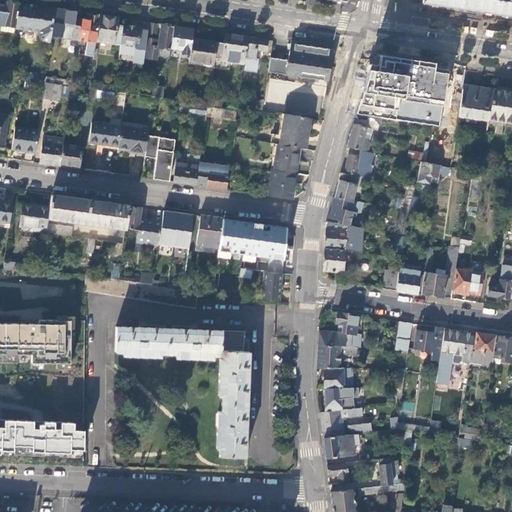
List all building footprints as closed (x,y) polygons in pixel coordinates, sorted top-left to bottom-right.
[(12,1),(7,0),(7,3),(0,2),(0,24),(1,25),(15,27),(19,2),(12,1)] [(511,0),(423,0),(423,3),(443,6),(489,13),(511,16),(511,0)] [(51,35),(55,7),(46,6),(44,6),(44,9),(35,7),(33,17),(31,16),(33,4),(19,2),(15,27),(24,29),(25,32),(29,34),(32,33),(34,30),(40,31),(39,36),(42,40),(50,41),(51,35)] [(44,6),(33,4),(31,16),(33,17),(35,7),(44,9),(44,6)] [(70,10),(55,7),(51,35),(76,38),(79,18),(75,17),(76,11),(70,10)] [(95,40),(99,14),(94,13),(88,12),(87,19),(79,18),(76,38),(95,41),(95,40)] [(99,14),(95,40),(120,43),(123,26),(117,25),(118,17),(108,15),(99,14)] [(157,54),(168,56),(169,49),(173,25),(166,24),(160,23),(158,38),(155,38),(158,23),(149,21),(148,29),(147,31),(143,57),(156,59),(157,54)] [(173,25),(169,49),(170,49),(170,47),(181,49),(181,53),(189,55),(192,38),(193,28),(181,26),(173,25)] [(133,61),(142,63),(143,57),(147,31),(139,30),(140,29),(123,26),(120,43),(118,55),(124,56),(124,53),(134,55),(133,61)] [(224,43),(217,42),(214,57),(222,58),(221,60),(244,63),(248,36),(236,34),(226,33),(224,43)] [(248,36),(244,63),(243,69),(259,72),(261,58),(259,58),(260,52),(259,52),(259,49),(266,50),(268,39),(257,37),(248,36)] [(192,38),(189,55),(189,60),(213,64),(214,57),(217,42),(192,38)] [(270,56),(268,71),(327,80),(329,70),(332,49),(300,44),(291,42),(288,59),(270,56)] [(369,64),(355,112),(381,116),(440,125),(450,70),(436,68),(437,63),(381,56),(380,66),(369,64)] [(44,82),(45,77),(45,74),(33,72),(32,81),(44,82)] [(68,80),(45,77),(44,82),(45,82),(62,84),(68,85),(68,80)] [(62,84),(45,82),(43,98),(60,100),(62,84)] [(492,88),(463,84),(459,108),(458,115),(487,120),(488,118),(492,88)] [(163,87),(153,86),(151,96),(161,97),(162,88),(163,88),(163,87)] [(511,90),(492,88),(488,118),(511,122),(511,90)] [(253,101),(252,107),(262,109),(263,102),(253,101)] [(207,106),(206,116),(235,120),(237,110),(207,106)] [(381,116),(355,112),(351,130),(347,146),(360,149),(359,150),(368,151),(370,141),(362,140),(365,127),(373,129),(377,130),(381,116)] [(311,118),(285,113),(281,135),(272,133),(271,142),(278,143),(299,147),(305,148),(308,135),(311,118)] [(120,126),(91,122),(88,142),(118,147),(120,126)] [(148,130),(120,126),(118,147),(118,148),(129,150),(129,151),(145,153),(147,134),(148,130)] [(38,130),(14,127),(11,149),(35,153),(38,130)] [(373,129),(365,127),(362,140),(370,141),(373,129)] [(175,138),(147,134),(145,153),(144,156),(156,158),(153,178),(169,180),(175,138)] [(43,135),(40,163),(60,165),(63,144),(55,143),(56,137),(54,137),(49,136),(43,135)] [(299,147),(278,143),(274,170),(296,172),(298,158),(299,147)] [(81,146),(63,144),(60,165),(79,168),(81,146)] [(373,152),(368,151),(359,150),(358,155),(348,153),(346,161),(344,172),(358,175),(368,177),(373,152)] [(408,150),(408,158),(421,159),(422,152),(408,150)] [(440,165),(440,164),(426,161),(420,160),(418,171),(428,173),(427,176),(430,176),(431,174),(438,175),(438,172),(440,165)] [(175,162),(173,181),(195,184),(198,165),(175,162)] [(229,166),(199,162),(198,171),(196,184),(226,188),(229,166)] [(449,166),(440,165),(438,172),(448,174),(449,166)] [(296,172),(274,170),(272,169),(269,194),(293,197),(295,182),(296,172)] [(358,175),(344,172),(340,172),(337,185),(334,196),(351,201),(358,175)] [(126,227),(129,205),(51,194),(49,207),(48,218),(125,228),(126,227)] [(363,201),(353,199),(352,201),(351,201),(334,196),(331,208),(329,217),(338,219),(338,222),(354,225),(357,212),(360,213),(363,201)] [(0,221),(9,223),(12,202),(0,200),(0,221)] [(48,218),(49,207),(22,204),(19,225),(38,228),(37,230),(46,231),(47,223),(48,218)] [(140,207),(129,205),(126,227),(138,229),(136,242),(158,245),(160,230),(162,220),(139,217),(140,207)] [(403,208),(401,208),(399,220),(406,222),(408,209),(403,208)] [(162,220),(160,230),(181,232),(183,220),(190,221),(190,226),(198,227),(200,215),(163,210),(162,220)] [(489,210),(486,235),(492,236),(496,211),(489,210)] [(200,215),(198,227),(196,241),(205,242),(205,244),(218,246),(222,218),(200,215)] [(218,246),(217,250),(282,259),(284,247),(286,226),(222,218),(218,246)] [(358,251),(360,226),(354,225),(338,222),(328,221),(326,228),(325,235),(324,247),(345,249),(358,251)] [(46,231),(46,232),(71,236),(73,227),(47,223),(46,231)] [(400,258),(404,235),(398,234),(394,257),(400,258)] [(471,236),(460,234),(458,242),(470,244),(471,236)] [(93,253),(95,239),(88,238),(86,252),(93,253)] [(345,249),(324,247),(323,261),(322,270),(343,271),(344,262),(348,263),(348,256),(344,256),(345,249)] [(429,271),(432,252),(431,252),(432,248),(428,247),(428,251),(427,251),(420,294),(442,297),(446,274),(429,271)] [(457,248),(449,247),(445,269),(454,271),(457,248)] [(488,284),(487,294),(508,298),(511,271),(511,257),(503,256),(498,284),(495,283),(495,286),(488,284)] [(4,261),(3,269),(17,271),(17,268),(18,267),(19,262),(4,261)] [(120,263),(113,262),(111,278),(118,279),(120,263)] [(239,276),(251,279),(252,270),(241,268),(239,276)] [(465,291),(468,270),(455,268),(452,289),(465,291)] [(395,290),(398,271),(384,269),(381,288),(395,290)] [(395,290),(416,293),(419,274),(409,272),(409,270),(406,269),(406,272),(398,271),(395,290)] [(481,272),(468,270),(465,291),(478,293),(481,272)] [(263,271),(259,298),(267,299),(277,300),(278,288),(280,273),(263,271)] [(152,285),(153,275),(142,274),(141,283),(152,285)] [(91,276),(84,275),(84,290),(138,299),(183,305),(195,307),(197,293),(189,292),(183,291),(183,290),(173,289),(170,288),(169,288),(152,285),(141,283),(118,280),(91,276)] [(153,285),(164,286),(165,279),(154,278),(153,285)] [(175,279),(173,289),(183,290),(189,290),(190,281),(175,279)] [(361,334),(355,334),(356,326),(358,318),(358,315),(337,312),(336,317),(336,323),(339,323),(343,324),(342,331),(346,332),(345,346),(346,346),(357,346),(360,347),(361,334)] [(48,319),(0,318),(0,362),(55,364),(53,421),(0,418),(0,463),(82,466),(83,320),(48,319)] [(412,323),(400,321),(396,349),(408,349),(412,323)] [(219,456),(243,457),(245,427),(248,427),(248,417),(249,391),(249,381),(247,381),(248,338),(243,338),(243,331),(190,329),(191,326),(183,325),(145,324),(145,327),(134,326),(115,326),(114,351),(136,352),(136,355),(145,356),(145,352),(189,354),(188,357),(198,357),(198,354),(222,355),(222,372),(218,371),(218,381),(221,382),(220,425),(216,424),(216,434),(220,434),(219,456)] [(444,327),(435,326),(435,332),(416,329),(413,348),(432,350),(433,345),(441,346),(444,327)] [(473,332),(444,327),(441,346),(439,360),(436,383),(448,385),(452,358),(453,353),(463,355),(470,356),(471,350),(473,332)] [(338,331),(318,330),(318,338),(317,344),(341,346),(345,346),(346,332),(342,331),(338,331)] [(496,335),(476,332),(474,351),(493,353),(496,335)] [(511,337),(496,335),(493,353),(492,357),(495,357),(494,361),(500,362),(500,360),(511,361),(511,337)] [(341,346),(317,344),(317,358),(317,367),(323,367),(339,367),(341,346)] [(433,345),(432,350),(434,354),(433,359),(439,360),(441,346),(433,345)] [(356,354),(357,346),(346,346),(345,353),(356,354)] [(493,353),(474,351),(471,350),(470,356),(469,362),(491,365),(492,357),(493,353)] [(353,367),(339,367),(323,367),(324,377),(324,388),(341,387),(353,387),(353,367)] [(405,367),(398,367),(397,379),(403,379),(405,367)] [(353,387),(341,387),(341,409),(347,409),(354,408),(353,397),(358,396),(358,386),(353,387)] [(341,387),(324,388),(324,399),(325,411),(340,409),(341,409),(341,387)] [(362,414),(361,407),(354,408),(347,409),(348,416),(362,414)] [(325,411),(320,412),(322,426),(323,437),(343,434),(341,417),(340,409),(325,411)] [(389,418),(391,428),(397,427),(396,417),(389,418)] [(347,424),(348,432),(370,429),(369,422),(347,424)] [(462,424),(460,430),(478,435),(480,429),(462,424)] [(352,433),(343,434),(323,437),(325,449),(326,457),(354,454),(352,433)] [(470,446),(471,439),(458,438),(458,446),(470,446)] [(388,457),(377,458),(379,477),(380,485),(400,482),(399,478),(397,478),(396,473),(396,472),(397,471),(397,470),(396,459),(388,460),(388,457)] [(367,466),(366,459),(349,462),(350,469),(367,466)] [(345,462),(327,465),(327,471),(328,475),(335,474),(335,477),(337,477),(338,481),(348,480),(345,462)] [(404,488),(405,482),(400,482),(380,485),(358,488),(358,494),(404,488)] [(355,511),(352,488),(330,491),(331,502),(332,511),(355,511)] [(400,511),(403,493),(397,493),(393,511),(377,511),(373,511),(372,511),(400,511)]
